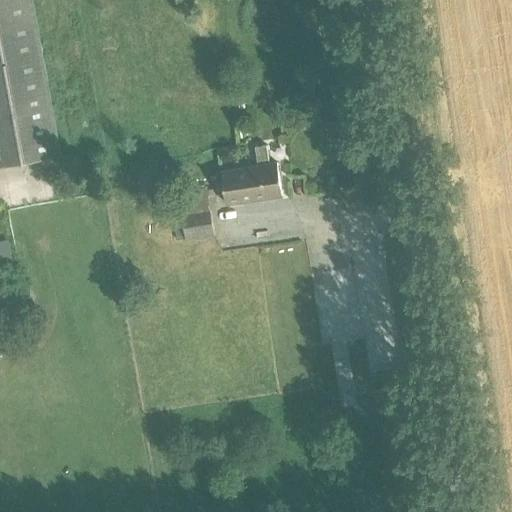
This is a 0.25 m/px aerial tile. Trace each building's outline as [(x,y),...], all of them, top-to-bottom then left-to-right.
[(0,0),(0,165),(59,154),(30,0),(0,0)] [(259,166),(221,172),(226,204),(283,195),(278,163),(270,164),(268,145),(256,147),(259,166)] [(170,194),(177,241),(214,235),(207,188),(170,194)] [(0,257),(15,253),(10,234),(0,236),(0,257)] [(264,245),(280,352),(319,346),(304,239),(264,245)]
